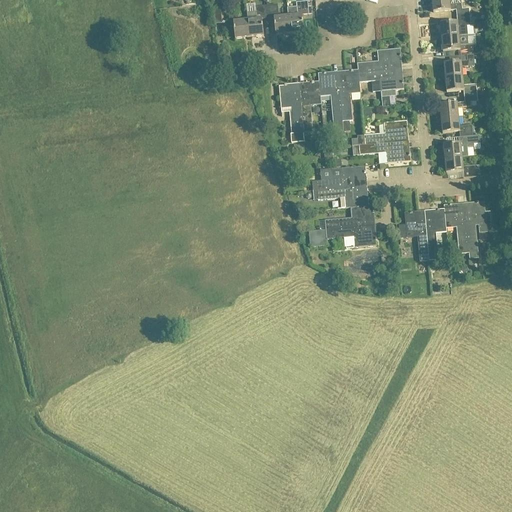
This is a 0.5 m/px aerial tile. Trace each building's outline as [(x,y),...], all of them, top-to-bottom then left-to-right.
[(456,11),(456,17),(470,16),(469,10),(462,10),(461,0),(431,0),(433,13),(456,11)] [(297,8),(287,9),(288,17),(290,35),(295,34),(296,37),(304,36),(302,16),(309,16),(308,3),(296,4),(297,8)] [(290,35),(288,17),(279,18),(277,6),(266,7),(268,20),(274,19),(276,36),(290,35)] [(262,20),(268,20),(266,7),(255,8),(256,13),(247,14),(248,21),(249,39),(264,37),(262,20)] [(483,20),(482,13),(470,14),(471,21),(483,20)] [(249,39),(248,21),(239,22),(238,16),(229,17),(229,24),(233,23),(235,40),(249,39)] [(471,27),(470,16),(456,17),(457,23),(440,25),(442,39),(467,37),(466,27),(471,27)] [(468,46),(467,37),(442,39),(443,53),(460,52),(460,58),(473,56),(472,45),(468,46)] [(357,65),(358,72),(358,71),(358,75),(390,72),(389,65),(401,64),(400,50),(377,53),(378,63),(357,65)] [(444,65),(445,79),(463,78),(462,68),(474,67),(473,56),(460,58),(461,63),(444,65)] [(358,75),(358,71),(358,72),(345,73),(347,85),(339,85),(343,123),(352,122),(350,96),(351,96),(360,95),(359,84),(358,75)] [(404,91),(402,71),(390,72),(358,75),(359,84),(372,83),(373,94),(381,93),(382,99),(390,98),(396,98),(395,92),(404,91)] [(319,83),(320,98),(330,97),(333,124),(334,141),(344,140),(343,123),(339,85),(332,86),(331,74),(318,75),(319,83)] [(463,87),(463,78),(445,79),(447,93),(463,92),(464,98),(477,97),(476,86),(463,87)] [(321,106),(320,98),(319,83),(307,84),(305,84),(307,99),(300,100),(303,135),(313,134),(311,107),(321,106)] [(300,100),(299,85),(284,86),(285,87),(279,88),(281,110),(291,109),(294,135),(291,136),(291,144),(304,143),(303,135),(300,100)] [(440,106),(441,120),(458,119),(458,109),(471,108),(471,104),(478,103),(477,97),(464,98),(464,104),(440,106)] [(382,99),(382,107),(390,107),(390,98),(382,99)] [(459,133),(460,139),(473,137),(472,127),(459,128),(458,119),(441,120),(442,134),(459,133)] [(365,146),(396,144),(395,137),(408,136),(407,123),(384,125),(385,135),(364,137),(365,146)] [(460,145),(443,146),(445,160),(462,159),(461,151),(461,150),(467,149),(473,148),(473,146),(480,146),(479,137),(473,137),(460,139),(460,145)] [(359,147),(359,148),(352,148),(353,157),(360,157),(386,154),(387,165),(410,163),(409,149),(396,151),(396,144),(365,146),(359,147)] [(463,168),(462,159),(445,160),(446,175),(463,173),(464,180),(477,178),(476,167),(463,168)] [(365,167),(330,170),(331,181),(312,183),(313,193),(353,189),(352,182),(366,181),(365,167)] [(368,208),(368,207),(367,188),(353,189),(313,193),(314,202),(344,199),(345,210),(351,209),(368,208)] [(479,260),(476,226),(478,226),(479,235),(492,234),(490,213),(485,213),(484,204),(479,205),(478,204),(464,205),(465,217),(468,255),(469,261),(479,260)] [(444,211),(446,230),(456,229),(459,256),(468,255),(465,217),(459,218),(458,206),(444,207),(444,211)] [(368,208),(351,209),(351,219),(325,222),(326,231),(363,228),(362,223),(375,222),(375,220),(374,207),(368,207),(368,208)] [(426,225),(429,262),(439,261),(436,235),(446,234),(446,230),(444,211),(430,212),(432,224),(426,225)] [(419,263),(429,262),(426,225),(425,212),(404,214),(405,226),(398,227),(400,240),(417,239),(419,263)] [(326,240),(326,241),(345,239),(346,250),(354,249),(376,247),(376,242),(377,242),(376,233),(363,234),(363,228),(326,231),(326,240)]
